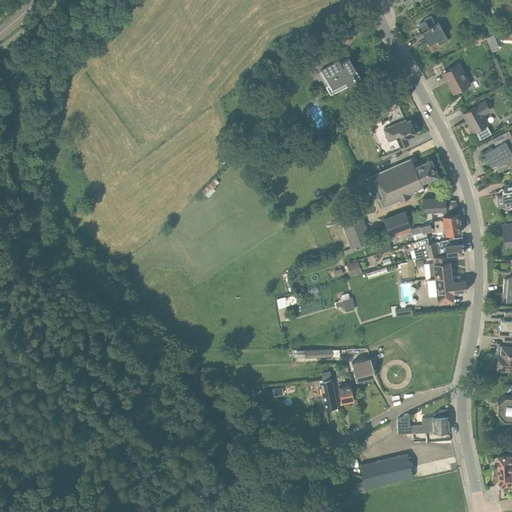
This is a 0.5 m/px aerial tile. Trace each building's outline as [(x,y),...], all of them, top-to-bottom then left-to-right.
[(435,24),(431,16),(424,19),(425,21),(417,25),(420,31),(422,30),(429,44),(436,40),(439,45),(448,40),(439,22),(435,24)] [(493,43),(495,38),(494,33),(485,36),(488,45),(493,43)] [(340,61),(333,48),(311,60),(317,71),(320,69),(331,89),(345,81),(349,89),(363,82),(351,61),(349,56),(340,61)] [(447,82),(453,94),(470,84),(459,63),(442,72),(447,82)] [(475,131),(479,139),(490,133),(486,125),(488,124),(478,104),(462,113),(473,132),(475,131)] [(384,106),(373,111),(376,118),(387,113),(384,106)] [(338,127),(341,132),(348,129),(355,125),(352,120),(345,124),(338,127)] [(406,121),(405,120),(383,129),(389,141),(397,138),(400,146),(408,142),(407,138),(416,134),(410,120),(406,121)] [(491,166),(494,164),(498,171),(511,164),(507,157),(511,154),(509,147),(511,145),(511,137),(508,131),(504,133),(492,140),(495,146),(484,152),(491,166)] [(415,166),(412,159),(371,176),(383,206),(425,189),(422,182),(437,175),(431,159),(415,166)] [(511,183),(504,185),(505,190),(503,190),(502,192),(502,194),(497,195),(499,207),(511,205),(511,183)] [(425,210),(442,210),(446,210),(446,200),(446,199),(424,199),(425,210)] [(446,210),(442,210),(443,220),(441,220),(441,219),(432,220),(430,221),(432,226),(460,222),(458,212),(455,200),(446,200),(446,210)] [(406,211),(384,219),(388,233),(410,225),(406,211)] [(418,225),(394,232),(395,236),(411,230),(412,233),(422,231),(422,233),(433,229),(433,231),(436,231),(437,232),(442,231),(442,230),(445,229),(446,235),(461,232),(460,222),(432,226),(430,221),(418,225)] [(505,245),(511,244),(511,229),(503,231),(505,245)] [(367,232),(359,235),(362,243),(370,240),(367,232)] [(423,257),(433,256),(449,255),(464,253),(463,242),(448,244),(448,238),(442,239),(429,241),(429,236),(416,240),(418,248),(421,248),(423,257)] [(377,253),(391,248),(389,242),(375,247),(377,253)] [(345,254),(357,250),(355,246),(344,250),(345,254)] [(449,255),(433,256),(435,277),(451,276),(449,255)] [(414,278),(412,258),(407,259),(407,263),(400,263),(400,265),(398,265),(399,273),(401,272),(402,279),(414,278)] [(358,273),(355,262),(346,264),(349,275),(358,273)] [(511,275),(510,276),(509,276),(508,277),(507,279),(504,279),(503,293),(506,294),(511,295),(511,301),(511,300),(511,275)] [(429,295),(437,294),(438,303),(454,301),(453,292),(467,291),(466,280),(452,281),(451,276),(435,277),(427,278),(429,295)] [(342,300),(343,305),(345,311),(355,309),(351,297),(350,298),(348,292),(340,295),(342,300)] [(289,319),(286,307),(278,309),(280,321),(289,319)] [(511,311),(504,311),(504,319),(501,319),(500,334),(508,334),(507,336),(511,336),(511,311)] [(511,346),(501,346),(500,354),(498,354),(497,369),(511,370),(511,346)] [(333,357),(333,349),(296,350),(292,350),(292,353),(293,353),(293,357),(333,357)] [(356,380),(375,377),(373,365),(370,357),(357,361),(357,363),(353,364),(356,380)] [(321,372),(322,379),(322,381),(330,380),(329,371),(321,372)] [(322,381),(322,379),(315,380),(316,385),(322,384),(324,393),(322,393),(325,409),(337,407),(331,380),(330,380),(322,381)] [(341,402),(353,400),(350,384),(339,386),(341,402)] [(511,394),(507,394),(506,394),(505,394),(504,395),(499,400),(498,400),(497,400),(497,402),(497,409),(496,409),(496,411),(497,412),(498,412),(502,417),(502,418),(503,419),(504,419),(505,418),(511,419),(511,394)] [(422,425),(408,425),(407,413),(396,418),(397,433),(408,433),(449,431),(448,417),(421,418),(422,425)] [(511,454),(511,449),(505,449),(505,455),(498,456),(499,481),(504,486),(505,485),(511,485),(511,454)] [(347,467),(354,466),(351,451),(345,453),(347,467)] [(365,488),(413,477),(408,454),(359,465),(363,482),(364,485),(365,488)] [(353,494),(365,491),(363,481),(351,484),(353,494)]
